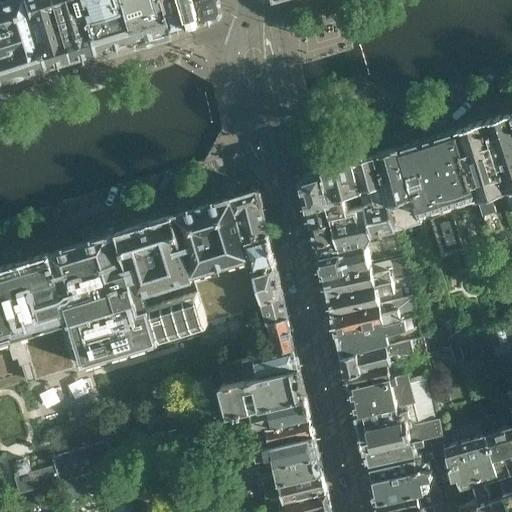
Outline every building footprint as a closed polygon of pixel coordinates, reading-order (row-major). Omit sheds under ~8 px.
[(41,64),(21,0),(0,0),(0,77),(6,75),(6,76),(18,72),(41,64)] [(91,49),(76,0),(21,0),(41,64),(91,49)] [(129,38),(117,0),(76,0),(91,49),(129,38)] [(166,27),(157,0),(117,0),(129,38),(166,27)] [(180,22),(173,0),(157,0),(166,27),(180,22)] [(194,18),(188,0),(173,0),(180,22),(194,18)] [(217,6),(215,0),(188,0),(194,18),(213,12),(217,6)] [(338,12),(337,7),(335,7),(326,10),(327,16),(338,12)] [(511,111),(486,119),(507,187),(511,202),(511,111)] [(507,187),(486,119),(458,128),(478,192),(478,193),(491,235),(503,232),(494,200),(491,199),(489,193),(507,187)] [(478,192),(458,128),(401,145),(422,219),(423,224),(424,224),(434,255),(459,247),(449,216),(429,222),(425,209),(478,192)] [(422,219),(401,145),(378,152),(396,226),(422,219)] [(396,226),(378,152),(357,159),(357,158),(355,159),(362,189),(366,205),(374,233),(385,230),(387,237),(399,234),(396,226)] [(374,233),(366,205),(350,209),(346,194),(362,189),(355,159),(353,160),(326,168),(334,202),(329,203),(333,219),(338,235),(341,250),(367,244),(374,233)] [(334,202),(326,168),(325,168),(305,174),(303,178),(303,180),(310,208),(329,203),(334,202)] [(269,231),(261,192),(255,189),(233,196),(246,237),(269,231)] [(267,303),(265,299),(256,269),(254,263),(250,250),(246,237),(233,196),(210,203),(208,198),(197,202),(198,207),(175,214),(194,275),(208,321),(267,303)] [(333,219),(329,203),(310,208),(314,224),(333,219)] [(167,334),(157,301),(144,305),(140,293),(194,275),(175,214),(153,221),(152,216),(139,220),(140,225),(110,234),(53,251),(31,258),(29,253),(17,256),(19,261),(0,267),(0,384),(30,375),(30,376),(167,334)] [(338,235),(333,219),(314,224),(318,240),(338,235)] [(277,263),(269,231),(246,237),(250,250),(254,249),(258,262),(254,263),(256,269),(277,263)] [(341,250),(338,235),(318,240),(322,254),(341,250)] [(380,271),(380,267),(374,268),(372,263),(367,244),(341,250),(322,254),(321,255),(326,272),(331,293),(393,278),(390,268),(380,271)] [(284,294),(277,263),(256,269),(265,299),(284,294)] [(382,302),(379,293),(395,289),(393,278),(331,293),(335,313),(335,314),(382,302)] [(289,316),(284,294),(265,299),(267,303),(271,320),(289,316)] [(340,333),(418,313),(413,295),(382,302),(335,314),(339,331),(340,333)] [(416,334),(413,320),(419,318),(418,313),(340,333),(344,352),(406,337),(416,334)] [(295,345),(289,316),(271,320),(279,349),(295,345)] [(511,325),(488,333),(492,346),(511,340),(511,325)] [(495,355),(492,346),(488,333),(460,341),(467,364),(495,355)] [(388,362),(427,352),(425,343),(403,349),(402,344),(407,342),(406,337),(344,352),(347,364),(348,371),(349,371),(388,362)] [(295,345),(279,349),(246,358),(252,378),(300,365),(296,345),(295,345)] [(252,378),(246,358),(218,366),(219,369),(225,385),(252,378)] [(392,376),(388,362),(349,371),(352,385),(392,376)] [(300,365),(252,378),(225,385),(226,394),(207,400),(212,416),(229,411),(230,411),(307,394),(300,365)] [(433,381),(430,367),(418,370),(421,384),(433,381)] [(417,400),(410,371),(392,376),(352,385),(361,426),(408,416),(419,413),(417,405),(394,410),(393,405),(417,400)] [(312,415),(307,394),(230,411),(229,411),(234,428),(234,431),(312,415)] [(212,416),(207,400),(164,413),(169,430),(199,420),(212,416)] [(444,431),(439,408),(420,413),(422,420),(415,422),(416,425),(411,427),(408,416),(361,426),(367,450),(431,435),(444,431)] [(234,428),(229,411),(212,416),(199,420),(203,437),(211,435),(215,439),(222,437),(224,431),(234,428)] [(169,430),(164,413),(136,421),(142,438),(169,430)] [(316,433),(312,415),(234,431),(238,451),(251,448),(257,446),(316,433)] [(142,438),(136,421),(108,429),(111,439),(113,447),(142,438)] [(511,511),(511,423),(447,444),(448,447),(446,447),(450,461),(457,489),(475,485),(479,499),(483,511),(511,511)] [(320,451),(316,433),(257,446),(261,464),(277,461),(320,451)] [(370,464),(434,449),(431,435),(367,450),(370,464)] [(118,464),(113,447),(111,439),(54,456),(56,463),(61,479),(62,481),(118,464)] [(431,465),(450,461),(446,447),(434,451),(434,449),(370,464),(373,477),(373,478),(431,465)] [(253,458),(251,448),(238,451),(240,460),(253,458)] [(325,470),(320,451),(277,461),(279,469),(264,472),(267,483),(325,470)] [(61,479),(56,463),(20,473),(26,490),(61,479)] [(66,494),(122,477),(118,464),(62,481),(66,494)] [(424,484),(422,477),(433,474),(431,465),(373,478),(378,499),(378,500),(431,488),(437,486),(435,478),(430,479),(431,482),(424,484)] [(329,488),(325,470),(267,483),(269,493),(284,489),(286,498),(329,488)] [(8,511),(0,482),(0,511),(8,511)] [(285,511),(309,511),(333,506),(329,488),(286,498),(250,507),(251,511),(270,511),(284,508),(285,511)] [(397,511),(422,506),(420,501),(433,498),(431,488),(378,500),(380,511),(397,511)] [(461,511),(460,504),(459,499),(444,503),(445,511),(461,511)] [(483,511),(479,499),(460,504),(461,511),(483,511)]
